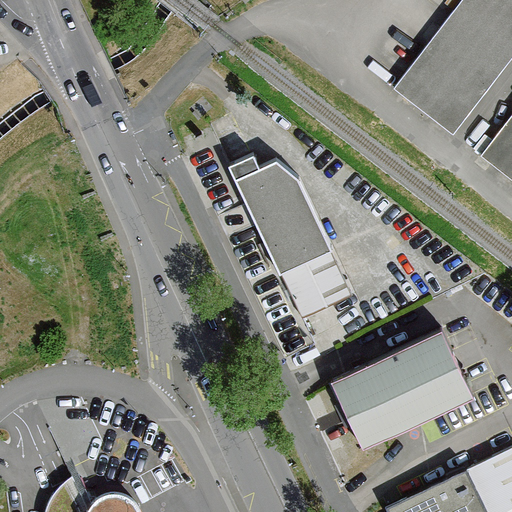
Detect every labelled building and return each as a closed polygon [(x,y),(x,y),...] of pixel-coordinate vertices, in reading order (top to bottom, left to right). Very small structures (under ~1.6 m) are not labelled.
[(511,0),(462,0),(395,87),(457,133),(511,61),(511,0)] [(511,115),(483,154),(511,176),(511,115)] [(253,143),(228,156),(249,199),(259,221),(281,267),(330,244),(336,242),(300,166),(276,147),(259,155),(253,143)] [(281,267),(303,315),(353,291),(330,244),(281,267)] [(441,326),(331,378),(363,445),(397,428),(473,392),(441,326)] [(511,511),(511,442),(391,503),(395,511),(511,511)] [(138,511),(136,505),(129,497),(121,492),(109,492),(98,495),(87,506),(72,472),(70,473),(61,480),(58,483),(51,493),(45,507),(44,511),(138,511)]
